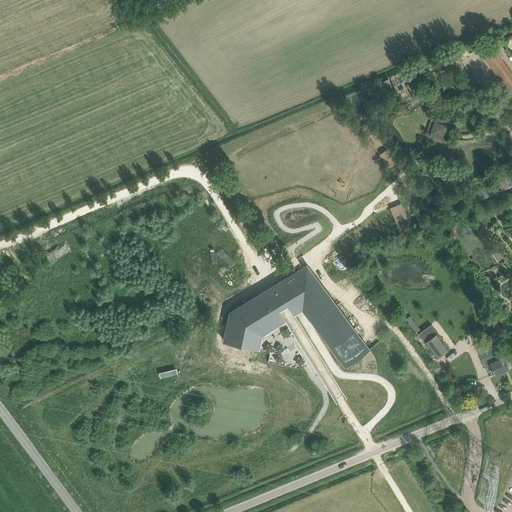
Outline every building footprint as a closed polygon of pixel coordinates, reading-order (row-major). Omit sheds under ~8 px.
[(479,46),(486,56),(511,91),(511,74),(494,50),(502,44),(495,35),(479,46)] [(443,63),(451,60),(468,53),(465,46),(453,50),(454,52),(449,54),(448,52),(440,55),(443,63)] [(407,84),(411,93),(423,89),(419,79),(407,84)] [(365,87),(370,97),(381,93),(377,83),(365,87)] [(442,139),(444,136),(448,125),(434,120),(428,134),(442,139)] [(375,133),(368,124),(361,129),(367,138),(375,133)] [(389,167),(396,162),(386,148),(379,154),(389,167)] [(400,210),(391,213),(400,233),(411,229),(403,208),(400,210)] [(230,311),(224,340),(259,348),(262,334),(285,320),(278,309),(283,306),(288,303),(295,314),(302,309),(345,367),(370,349),(307,264),(276,283),(271,286),(266,289),(230,311)] [(431,324),(418,334),(425,342),(435,356),(436,358),(446,351),(449,349),(437,333),(431,324)] [(497,324),(491,328),(494,333),(500,329),(498,325),(497,324)] [(495,374),(509,368),(506,359),(511,356),(505,341),(495,345),(498,352),(495,354),(495,353),(481,359),(485,367),(491,365),(495,374)]
